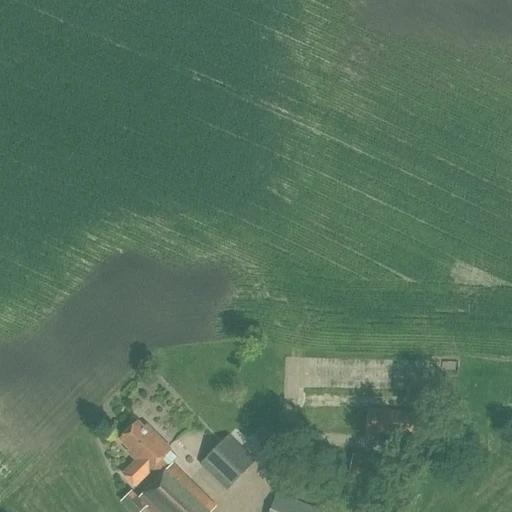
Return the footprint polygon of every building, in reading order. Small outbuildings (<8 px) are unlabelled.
[(429,439),(433,415),(413,413),(372,409),(369,433),(429,439)] [(139,422),(121,439),(131,450),(129,452),(138,461),(126,474),(137,486),(154,469),(161,476),(169,468),(162,460),(172,451),(151,430),(149,432),(139,422)] [(228,491),(255,462),(228,437),(201,465),(228,491)] [(355,454),(351,473),(389,480),(392,462),(355,454)] [(322,509),(333,480),(290,463),(285,478),(280,492),(310,504),(322,509)] [(212,511),(216,508),(173,465),(161,476),(140,498),(133,490),(122,501),(133,511),(143,511),(148,508),(151,511),(212,511)] [(321,511),(279,494),(271,511),(321,511)]
